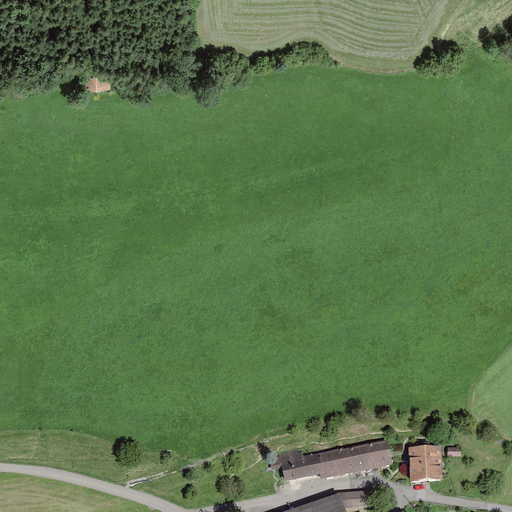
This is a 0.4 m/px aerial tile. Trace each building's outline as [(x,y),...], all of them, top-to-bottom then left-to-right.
[(85,90),(111,90),(111,68),(101,69),(101,71),(85,72),(85,90)] [(321,480),(394,466),(389,440),(304,457),(303,452),(297,453),(297,451),(279,454),(280,458),(270,460),(271,468),(283,466),(286,483),(320,476),(321,480)] [(410,448),(412,483),(442,482),(440,447),(410,448)] [(448,448),(448,457),(461,457),(461,448),(448,448)] [(377,507),(376,491),(341,494),(345,508),(377,507)] [(346,511),(345,508),(341,494),(284,511),(346,511)]
